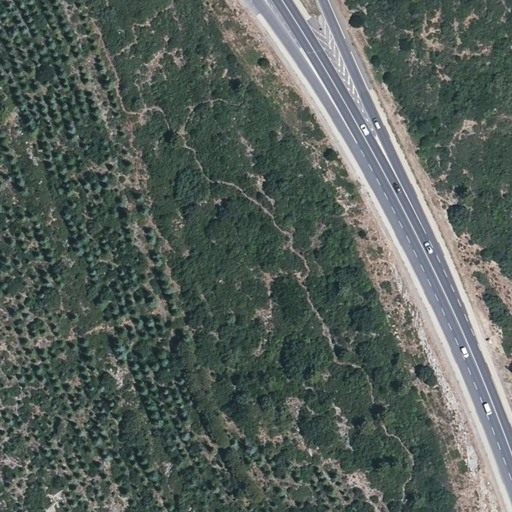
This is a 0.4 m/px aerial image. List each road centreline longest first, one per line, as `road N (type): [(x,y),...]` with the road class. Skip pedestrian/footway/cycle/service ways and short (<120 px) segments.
road 1 (primary): [(445,298),(414,203),(323,0)]
road 2 (primary): [(256,0),(397,199)]
road 3 (primary): [(397,199),(279,0)]
road 4 (primary): [(511,459),(445,298)]
